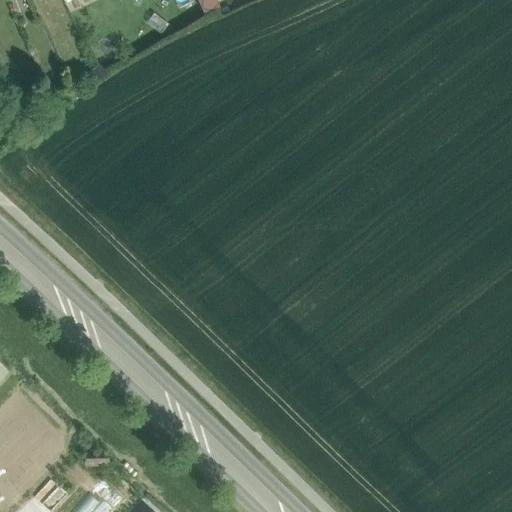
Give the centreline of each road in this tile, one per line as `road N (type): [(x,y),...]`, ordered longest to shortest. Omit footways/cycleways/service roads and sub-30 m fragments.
road 1 (secondary): [(298,511),(0,228)]
road 2 (secondary): [(0,265),(258,511)]
